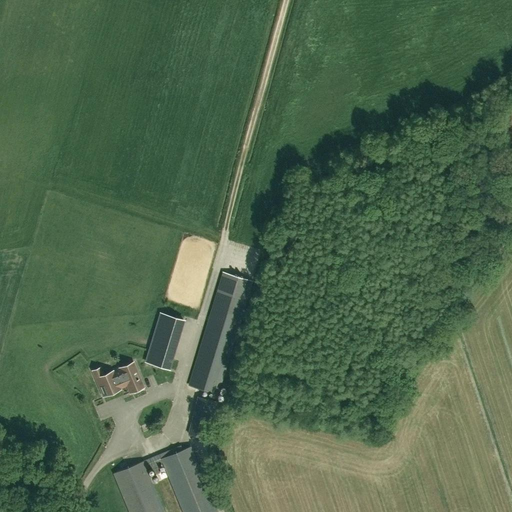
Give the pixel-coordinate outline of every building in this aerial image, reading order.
[(217,394),(240,317),(252,281),(224,272),(189,385),(217,394)] [(203,307),(209,309),(217,287),(210,285),(203,307)] [(149,352),(146,361),(169,368),(172,359),(149,352)] [(130,393),(133,392),(143,387),(133,362),(120,368),(120,369),(113,372),(113,371),(103,375),(100,367),(93,371),(99,386),(103,396),(109,393),(109,392),(111,391),(117,388),(117,389),(117,390),(120,389),(120,388),(127,385),(130,393)] [(188,434),(205,438),(214,400),(197,396),(188,434)] [(161,458),(159,454),(113,473),(128,511),(163,511),(146,469),(162,462),(182,511),(217,511),(190,446),(161,458)]
